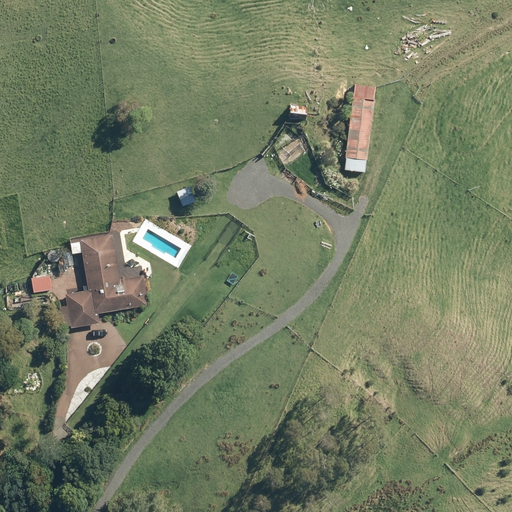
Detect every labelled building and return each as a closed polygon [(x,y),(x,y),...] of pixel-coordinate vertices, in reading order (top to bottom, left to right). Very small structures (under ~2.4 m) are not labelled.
[(374,86),(353,83),(344,170),(365,173),(374,86)] [(290,105),(290,107),(288,107),(287,120),(305,122),(306,108),(298,107),(298,105),(290,105)] [(192,186),(176,192),(181,207),(198,201),(192,186)] [(216,227),(191,237),(197,250),(221,240),(216,227)] [(81,252),(86,285),(81,286),(82,291),(66,293),(67,305),(58,306),(60,328),(98,325),(97,314),(146,305),(144,279),(118,281),(113,236),(79,239),(79,242),(68,243),(69,254),(81,252)] [(33,293),(50,290),(48,276),(31,279),(33,293)]
